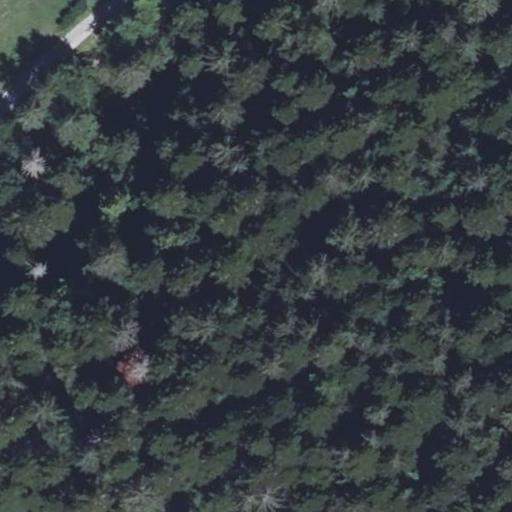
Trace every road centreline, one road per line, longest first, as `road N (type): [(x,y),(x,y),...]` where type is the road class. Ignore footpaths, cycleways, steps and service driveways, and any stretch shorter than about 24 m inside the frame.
road 1 (track): [(0,299),(111,145),(249,0)]
road 2 (track): [(0,124),(49,57),(111,0)]
